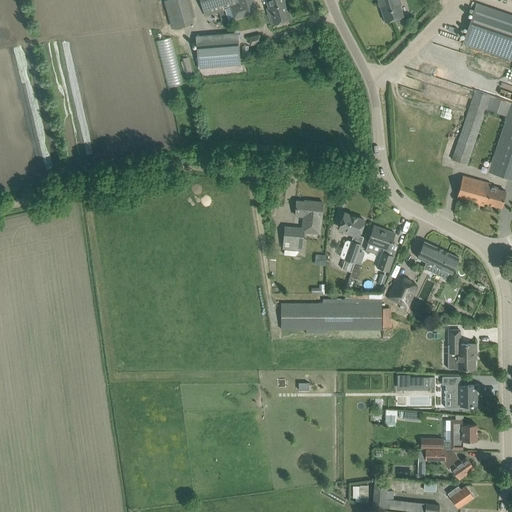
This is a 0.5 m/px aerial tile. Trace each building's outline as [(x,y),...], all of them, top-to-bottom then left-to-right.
[(189,0),(163,0),(172,29),(194,23),(192,18),(194,17),(189,0)] [(234,16),(246,13),(256,11),(253,0),(199,0),(204,17),(226,10),(225,5),(239,0),(240,3),(231,5),(234,16)] [(291,19),(285,0),(267,0),(269,7),(266,8),(272,25),(291,19)] [(385,22),(395,19),(403,16),(399,5),(401,4),(399,0),(377,0),(379,7),(381,6),(385,22)] [(511,15),(476,3),(462,43),(511,60),(511,68),(511,71),(511,15)] [(240,65),(238,40),(221,42),(221,34),(196,36),(199,68),(240,65)] [(259,35),(249,38),(251,45),(260,42),(259,35)] [(157,40),(166,86),(182,83),(172,37),(157,40)] [(188,57),(182,59),(186,77),(192,76),(188,57)] [(469,109),(452,159),(467,164),(486,109),(487,110),(488,109),(506,116),(491,162),(490,162),(486,171),(495,174),(507,178),(511,169),(511,103),(475,91),(469,109)] [(462,176),(456,197),(485,205),(486,203),(501,207),(506,191),(497,189),(497,187),(490,185),(491,183),(462,176)] [(284,226),(283,227),(281,250),(303,252),(305,233),(320,234),(323,202),(307,201),(307,203),(304,203),(304,202),(296,201),(295,217),(303,217),(302,227),(284,226)] [(354,265),(360,246),(363,237),(359,235),(364,220),(345,213),(338,230),(342,231),(341,233),(353,237),(351,241),(345,259),(344,261),(354,265)] [(387,254),(395,233),(374,225),(365,250),(376,254),(379,247),(383,249),(376,268),(388,272),(394,256),(387,254)] [(451,273),(459,257),(424,241),(416,257),(431,264),(428,270),(436,273),(439,268),(451,273)] [(315,254),(314,264),(325,266),(326,262),(330,263),(331,253),(326,253),(326,256),(315,254)] [(415,288),(396,279),(388,297),(407,306),(412,294),(413,294),(415,288)] [(281,303),(281,329),(382,329),(382,303),(281,303)] [(460,330),(448,330),(448,352),(456,352),(457,369),(475,369),(475,355),(476,355),(476,344),(460,344),(460,330)] [(409,374),(398,374),(398,388),(428,388),(428,376),(409,376),(409,374)] [(441,376),(442,385),(456,384),(456,376),(441,376)] [(476,396),(476,386),(476,385),(466,385),(461,385),(459,385),(459,387),(451,387),(452,404),(457,404),(457,405),(471,405),(473,405),(476,405),(476,396)] [(384,409),(384,425),(395,425),(395,409),(384,409)] [(463,421),(453,421),(453,443),(463,443),(463,441),(476,441),(476,425),(463,425),(463,421)] [(421,438),(421,448),(444,449),(444,439),(421,438)] [(445,459),(441,459),(451,473),(453,471),(459,479),(474,468),(466,457),(458,462),(456,460),(449,449),(445,450),(445,459)] [(445,450),(425,450),(425,459),(441,459),(445,459),(445,450)] [(438,511),(439,504),(386,499),(387,482),(374,481),(372,507),(385,508),(423,511),(438,511)] [(436,483),(424,483),(423,490),(435,491),(436,483)] [(458,485),(447,493),(458,508),(473,497),(466,486),(461,489),(458,485)]
